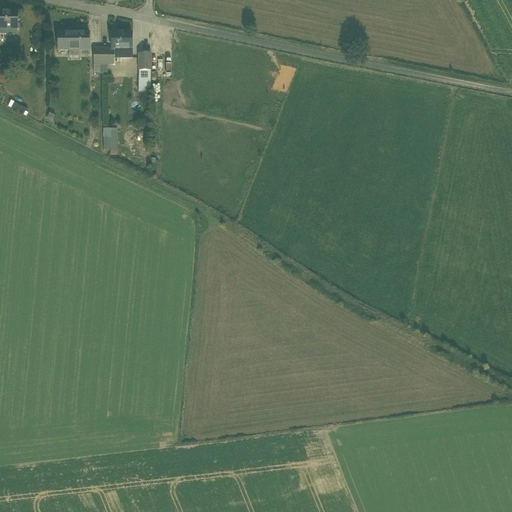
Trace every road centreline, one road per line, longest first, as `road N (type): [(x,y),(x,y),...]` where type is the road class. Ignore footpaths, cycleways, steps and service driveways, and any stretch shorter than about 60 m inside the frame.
road 1 (track): [(0,108),(211,214),(356,308),(511,388)]
road 2 (unclassified): [(511,93),(145,18)]
